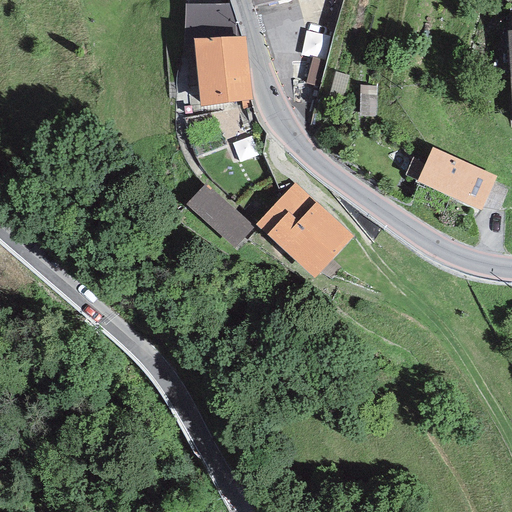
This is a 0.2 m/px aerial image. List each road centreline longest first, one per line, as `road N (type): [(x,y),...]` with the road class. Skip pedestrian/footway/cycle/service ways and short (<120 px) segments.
road 1 (secondary): [(511,268),(432,244),(315,162),(276,116),(239,0)]
road 2 (track): [(511,446),(448,337),(351,229),(285,170),(277,150),(285,130)]
road 3 (tertiary): [(0,230),(147,356),(244,511)]
